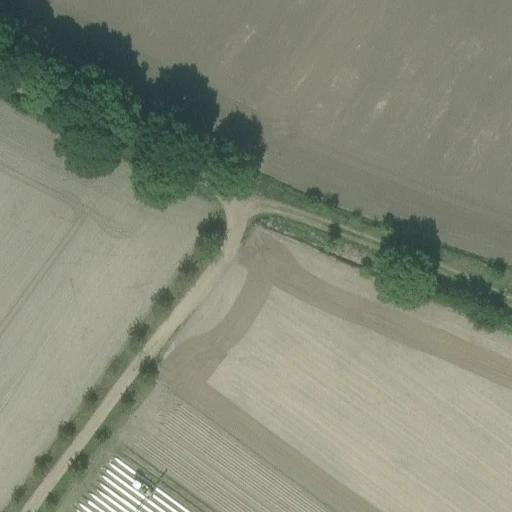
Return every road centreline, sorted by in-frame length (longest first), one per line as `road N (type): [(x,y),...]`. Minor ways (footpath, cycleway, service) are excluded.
road 1 (track): [(24,511),(233,210)]
road 2 (track): [(233,210),(252,207),(511,308)]
road 3 (track): [(233,210),(216,180),(0,80)]
